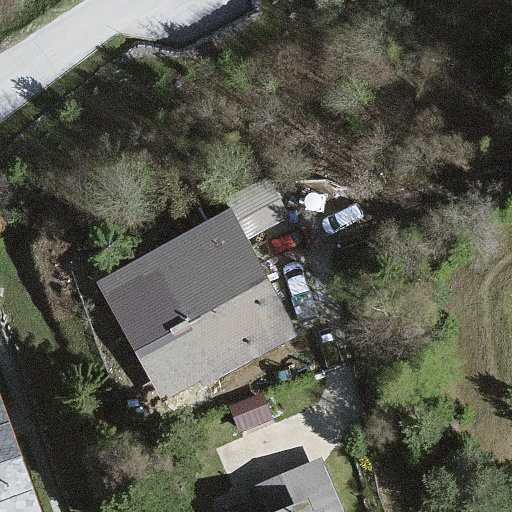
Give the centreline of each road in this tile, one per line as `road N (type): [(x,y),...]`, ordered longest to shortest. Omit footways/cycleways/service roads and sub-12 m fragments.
road 1 (residential): [(0,95),(119,0)]
road 2 (residential): [(511,151),(376,199)]
